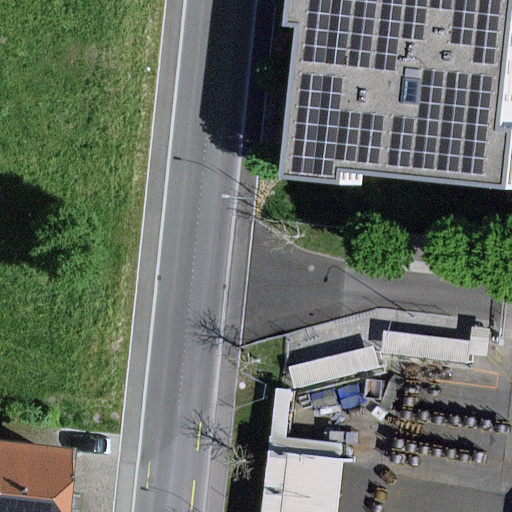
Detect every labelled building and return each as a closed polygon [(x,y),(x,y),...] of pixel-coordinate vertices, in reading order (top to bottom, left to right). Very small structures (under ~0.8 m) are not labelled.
[(511,0),(312,0),(309,34),(322,35),(306,187),(372,194),(374,181),(511,195),(511,0)] [(85,34),(0,25),(0,168),(162,185),(172,83),(119,77),(118,87),(80,83),(85,34)] [(469,342),(385,331),(382,354),(468,366),(469,354),(487,357),(491,330),(471,327),(469,342)] [(380,368),(374,346),(290,368),(296,391),(380,368)] [(293,390),(276,389),(263,511),(339,511),(347,445),(288,439),(293,390)] [(68,511),(76,449),(0,439),(0,511),(68,511)]
